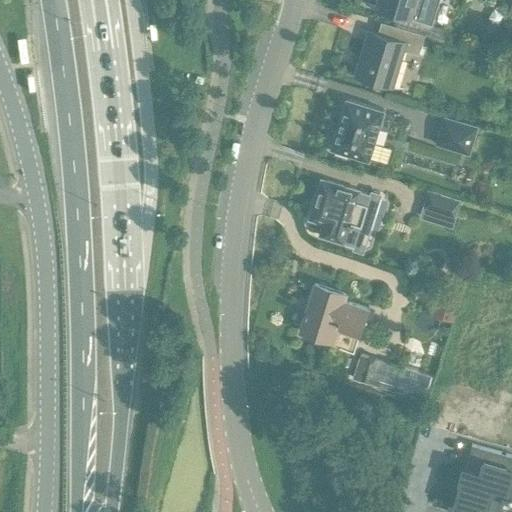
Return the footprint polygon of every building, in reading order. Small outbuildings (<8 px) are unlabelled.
[(379,0),(377,7),(411,18),(416,0),(379,0)] [(421,46),(425,34),(388,23),(385,34),(370,30),(356,74),(392,85),(403,48),(415,52),(417,44),(421,46)] [(385,109),(347,97),(331,147),(369,159),(385,109)] [(469,154),(478,124),(444,114),(435,144),(469,154)] [(371,192),(322,178),(310,218),(322,222),(319,233),(355,245),(357,245),(359,244),(361,243),(363,240),(364,236),(365,232),(364,230),(363,228),(361,226),(371,192)] [(454,213),(459,198),(428,188),(424,204),(454,213)] [(353,351),(359,332),(360,333),(369,304),(346,297),(348,292),(314,282),(300,329),(312,333),(309,344),(336,353),(338,347),(353,351)] [(359,353),(352,377),(363,381),(370,357),(359,353)] [(338,369),(348,372),(352,358),(342,356),(338,369)] [(370,357),(363,381),(397,391),(424,399),(431,374),(405,366),(370,357)] [(454,492),(451,504),(454,505),(452,511),(497,511),(502,496),(510,498),(511,495),(511,454),(472,443),(466,465),(462,464),(459,473),(457,481),(461,482),(458,493),(454,492)]
